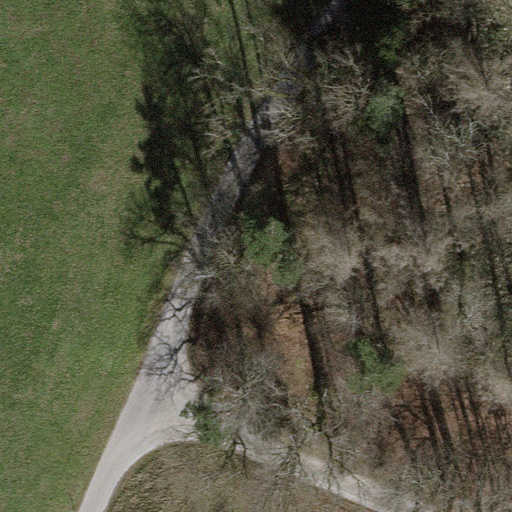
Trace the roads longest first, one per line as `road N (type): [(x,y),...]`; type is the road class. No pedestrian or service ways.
road 1 (track): [(339,0),(244,137),(142,394)]
road 2 (track): [(142,394),(425,511)]
road 3 (track): [(85,511),(142,394)]
